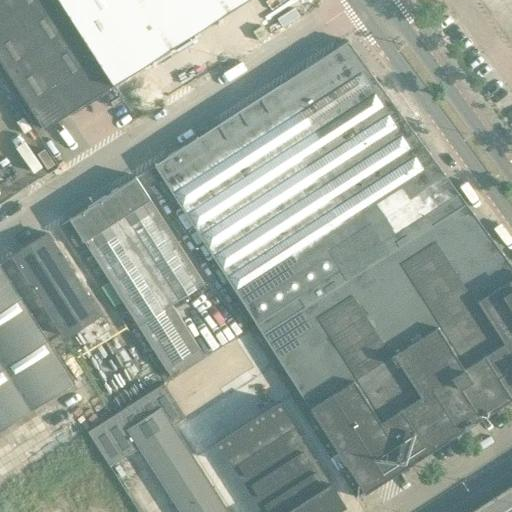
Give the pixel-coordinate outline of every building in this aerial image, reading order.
[(0,0),(0,60),(43,128),(112,84),(109,80),(57,0),(0,0)] [(57,0),(109,80),(234,0),(57,0)] [(459,193),(347,40),(279,83),(287,96),(226,135),(218,123),(153,164),(256,323),(459,193)] [(203,284),(135,177),(134,175),(68,218),(69,220),(62,225),(75,246),(83,241),(171,378),(203,357),(170,304),(203,284)] [(511,266),(459,193),(256,323),(247,329),(353,495),(362,490),(364,491),(511,395),(511,266)] [(12,255),(65,336),(99,314),(46,232),(12,255)] [(0,266),(0,429),(74,382),(0,266)] [(277,378),(247,331),(170,380),(201,427),(277,378)] [(184,417),(162,383),(87,431),(109,465),(139,446),(181,511),(227,511),(172,425),(184,417)] [(332,511),(344,505),(278,402),(215,442),(260,511),(332,511)]
